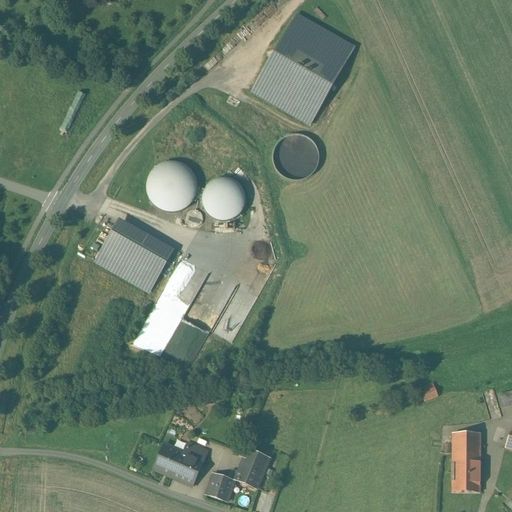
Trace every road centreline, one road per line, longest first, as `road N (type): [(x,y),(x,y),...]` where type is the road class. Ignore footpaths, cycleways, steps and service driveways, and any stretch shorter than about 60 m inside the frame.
road 1 (tertiary): [(235,0),(131,104),(60,203)]
road 2 (unclassified): [(0,452),(82,459),(224,511)]
road 3 (tertiary): [(60,203),(0,341)]
